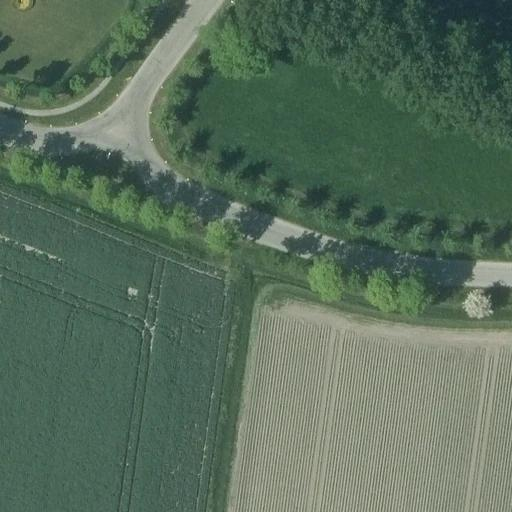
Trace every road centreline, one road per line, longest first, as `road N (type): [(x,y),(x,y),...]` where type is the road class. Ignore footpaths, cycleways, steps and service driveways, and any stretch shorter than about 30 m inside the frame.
road 1 (tertiary): [(511,275),(404,268),(297,241),(184,197),(113,141)]
road 2 (tertiary): [(113,141),(205,0)]
